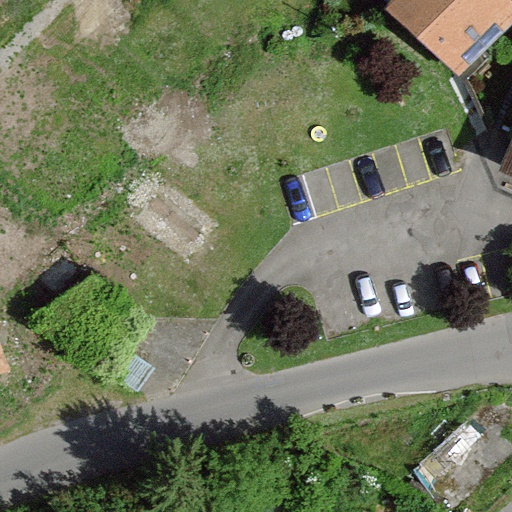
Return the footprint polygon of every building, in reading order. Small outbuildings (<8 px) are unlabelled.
[(114,0),(109,11),(226,67),(257,0),(114,0)] [(511,11),(496,0),(401,0),(395,10),(460,70),(511,14),(511,11)] [(373,84),(326,62),(312,91),(359,113),(373,84)] [(321,250),(393,284),(441,183),(295,114),(247,215),(321,250)] [(0,333),(70,369),(120,272),(174,300),(216,218),(176,198),(42,130),(33,148),(0,131),(0,333)] [(511,424),(511,383),(491,407),(511,424)]
